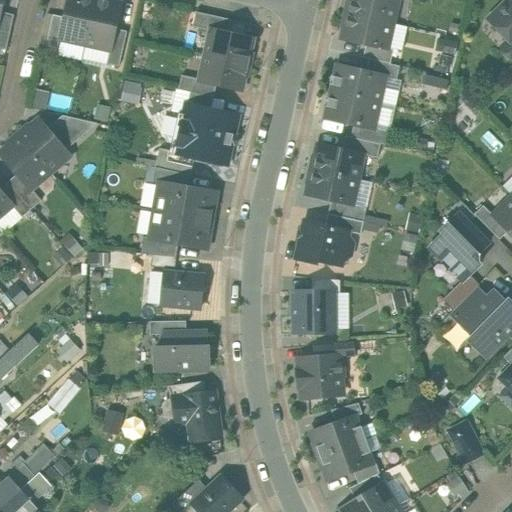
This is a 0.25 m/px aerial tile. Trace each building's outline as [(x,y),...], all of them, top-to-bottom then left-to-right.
[(95,0),(68,0),(65,17),(60,39),(85,45),(95,0)] [(121,3),(106,0),(95,0),(85,45),(111,51),(121,3)] [(351,0),(349,14),(392,23),(396,0),(351,0)] [(511,0),(509,0),(492,17),(502,27),(502,33),(510,41),(511,42),(511,0)] [(14,15),(1,12),(0,14),(0,48),(6,50),(14,15)] [(231,20),(196,12),(193,27),(211,31),(212,30),(228,33),(231,20)] [(392,23),(349,14),(343,39),(366,44),(386,48),(392,23)] [(65,17),(53,15),(46,46),(58,49),(60,39),(65,17)] [(228,33),(212,30),(211,31),(206,55),(249,65),(252,52),(250,51),(253,39),(228,33)] [(511,42),(510,41),(502,48),(511,57),(511,42)] [(386,48),(366,44),(363,58),(369,59),(391,64),(394,50),(386,48)] [(249,65),(206,55),(200,80),(200,81),(217,85),(241,90),(244,77),(246,78),(249,65)] [(391,64),(369,59),(366,72),(386,76),(386,77),(397,80),(400,66),(391,64)] [(366,72),(337,65),(331,92),(380,103),(386,77),(386,76),(366,72)] [(217,85),(200,81),(200,80),(182,75),(179,90),(190,93),(214,98),(217,85)] [(140,102),(142,83),(125,81),(123,100),(140,102)] [(380,103),(331,92),(325,118),(354,125),(374,129),(374,128),(380,103)] [(214,98),(190,93),(188,104),(211,110),(214,98)] [(175,130),(232,143),(238,116),(211,110),(188,104),(187,104),(185,114),(179,113),(175,130)] [(97,123),(63,115),(47,129),(66,151),(97,123)] [(47,129),(40,120),(20,137),(50,172),(70,155),(66,151),(47,129)] [(374,129),(354,125),(351,137),(381,144),(386,145),(389,131),(374,128),(374,129)] [(232,143),(175,130),(170,151),(170,152),(194,157),(227,165),(232,143)] [(351,137),(346,136),(343,149),(362,154),(378,158),(381,144),(351,137)] [(50,172),(20,137),(1,154),(18,174),(30,189),(31,188),(50,172)] [(343,149),(319,144),(314,170),(357,179),(362,154),(343,149)] [(194,157),(170,152),(170,151),(159,148),(155,167),(156,167),(190,175),(194,157)] [(190,175),(156,167),(153,183),(160,184),(161,183),(188,188),(190,175)] [(357,179),(314,170),(308,195),(331,200),(351,205),(351,204),(357,179)] [(30,189),(18,174),(8,182),(32,209),(42,201),(31,188),(30,189)] [(32,209),(8,182),(0,189),(0,190),(12,205),(11,205),(22,217),(32,209)] [(188,188),(161,183),(160,184),(156,211),(211,220),(216,193),(188,188)] [(0,190),(0,214),(11,205),(12,205),(0,190)] [(511,195),(501,206),(504,209),(495,217),(508,231),(511,234),(511,195)] [(351,205),(331,200),(328,214),(364,222),(367,208),(351,204),(351,205)] [(508,231),(495,217),(483,205),(475,214),(500,240),(508,231)] [(211,220),(156,211),(151,237),(151,238),(179,243),(206,248),(211,220)] [(328,214),(325,225),(349,231),(349,232),(361,235),(364,222),(328,214)] [(444,233),(477,268),(480,265),(478,262),(478,255),(488,245),(458,214),(441,230),(444,233)] [(365,229),(384,231),(385,218),(367,216),(365,229)] [(325,225),(304,221),(296,259),(316,263),(317,260),(342,266),(343,260),(345,260),(352,255),(354,245),(350,238),(348,237),(349,232),(349,231),(325,225)] [(477,268),(444,233),(431,246),(463,280),(464,281),(470,275),(477,268)] [(179,243),(151,238),(151,237),(144,236),(141,253),(176,257),(179,243)] [(176,257),(152,255),(151,267),(175,269),(176,257)] [(204,276),(164,272),(161,305),(201,309),(204,276)] [(464,281),(463,280),(443,299),(454,310),(479,285),(470,275),(464,281)] [(340,280),(312,278),(312,290),(313,290),(313,292),(335,292),(335,293),(340,293),(340,280)] [(454,310),(451,313),(462,324),(487,299),(477,288),(480,285),(479,285),(454,310)] [(313,292),(313,290),(312,290),(293,290),(294,334),(314,334),(314,332),(335,332),(335,293),(335,292),(313,292)] [(506,303),(494,292),(487,299),(462,324),(474,336),(470,340),(486,357),(511,331),(511,303),(509,300),(506,303)] [(61,303),(35,327),(45,337),(71,313),(61,303)] [(186,321),(150,322),(150,335),(164,334),(164,333),(186,333),(186,321)] [(445,336),(459,347),(470,333),(457,322),(445,336)] [(0,358),(0,377),(39,343),(29,332),(0,358)] [(186,333),(164,333),(164,334),(165,348),(155,348),(155,370),(209,368),(209,347),(207,347),(206,332),(186,333)] [(71,338),(59,350),(68,360),(80,349),(71,338)] [(351,342),(316,345),(317,357),(341,355),(341,356),(353,355),(351,342)] [(317,357),(299,359),(300,371),(297,372),(297,374),(300,374),(301,383),(298,383),(298,386),(301,385),(302,398),(342,394),(341,377),(343,377),(341,356),(341,355),(317,357)] [(511,367),(502,378),(511,387),(511,367)] [(69,377),(49,402),(61,412),(81,386),(69,377)] [(204,381),(169,386),(170,399),(206,394),(204,381)] [(3,393),(0,395),(0,414),(3,419),(16,407),(3,393)] [(170,399),(166,400),(162,404),(164,416),(169,419),(177,418),(178,422),(190,420),(192,440),(220,436),(214,393),(206,394),(170,399)] [(359,403),(332,410),(336,423),(355,416),(355,417),(363,414),(359,403)] [(336,423),(311,432),(320,456),(366,439),(361,426),(359,427),(355,417),(355,416),(336,423)] [(467,422),(449,431),(466,463),(483,454),(467,422)] [(366,439),(320,456),(328,480),(353,471),(372,464),(372,463),(368,453),(371,452),(366,439)] [(372,464),(353,471),(358,484),(378,474),(380,473),(376,462),(372,463),(372,464)] [(24,466),(4,485),(6,487),(14,496),(20,491),(34,477),(24,466)] [(358,484),(349,488),(356,498),(362,494),(364,496),(384,484),(378,474),(358,484)] [(229,511),(243,499),(221,475),(207,488),(191,503),(192,504),(199,511),(229,511)] [(199,480),(173,504),(180,511),(183,511),(192,504),(191,503),(207,488),(199,480)] [(384,484),(364,496),(362,494),(356,498),(348,503),(345,511),(387,511),(397,506),(384,484)] [(0,509),(14,496),(6,487),(0,492),(0,509)] [(14,496),(0,509),(0,511),(16,511),(29,500),(20,491),(14,496)]
